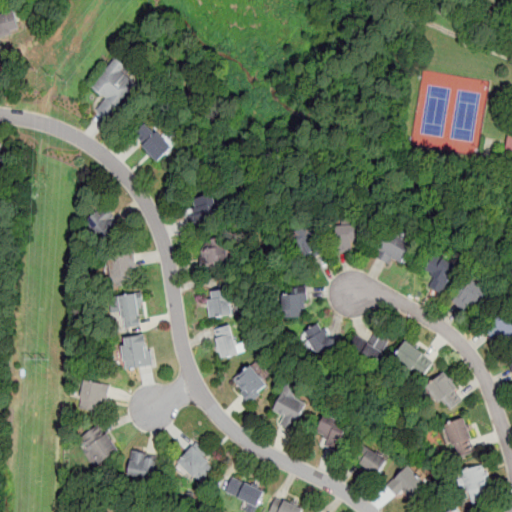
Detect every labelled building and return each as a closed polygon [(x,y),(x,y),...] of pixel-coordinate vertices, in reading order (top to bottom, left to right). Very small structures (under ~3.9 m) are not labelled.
[(0,36),(21,27),(13,10),(0,16),(0,36)] [(138,85),(123,74),(129,66),(116,56),(91,89),(104,99),(96,109),(111,121),(138,85)] [(174,147),(147,121),(133,136),(159,162),(174,147)] [(193,230),(222,221),(214,192),(192,198),(196,209),(188,212),(193,230)] [(86,218),(98,243),(121,231),(109,207),(86,218)] [(337,224),(337,252),(353,252),(353,240),(361,240),(361,224),(337,224)] [(308,261),(325,251),(313,228),(295,238),(308,261)] [(414,240),(389,229),(378,256),(402,266),(414,240)] [(227,237),(200,240),(203,267),(230,264),(227,237)] [(428,287),(441,295),(458,266),(435,252),(424,271),(433,277),(428,287)] [(112,286),(138,282),(133,254),(108,258),(112,286)] [(455,301),(477,317),(493,295),(471,279),(455,301)] [(207,299),(210,317),(235,314),(230,287),(211,290),(213,299),(207,299)] [(140,293),(116,297),(122,328),(145,324),(140,293)] [(283,296),(284,319),(310,318),(309,295),(283,296)] [(511,340),(511,318),(507,314),(490,331),(506,346),(511,340)] [(299,335),(308,349),(338,355),(341,339),(328,336),(327,334),(329,332),(326,328),(322,331),(318,323),(299,335)] [(214,329),(223,358),(247,351),(245,342),(237,345),(231,324),(214,329)] [(388,343),(375,336),(369,345),(358,338),(350,352),(375,366),(388,343)] [(122,339),(123,368),(150,367),(149,338),(122,339)] [(394,359),(422,379),(437,361),(408,342),(394,359)] [(254,364),(232,381),(250,403),(271,386),(254,364)] [(429,384),(440,402),(445,400),(451,408),(464,400),(444,373),(429,384)] [(80,409),(103,412),(107,384),(84,381),(80,409)] [(292,430),(309,405),(286,390),(273,411),(285,419),(282,423),(292,430)] [(314,436),(338,449),(350,427),(326,414),(314,436)] [(476,451),(465,418),(446,425),(457,457),(476,451)] [(100,465),(120,451),(103,425),(82,439),(100,465)] [(356,463),(379,477),(389,460),(366,446),(356,463)] [(216,471),(196,447),(178,462),(199,486),(216,471)] [(156,454),(130,454),(130,478),(156,478),(156,454)] [(428,482),(411,465),(390,485),(407,502),(428,482)] [(493,498),(482,465),(462,471),(473,504),(493,498)] [(265,492),(232,477),(224,496),(257,511),(265,492)] [(303,511),(304,510),(277,498),(271,511),(303,511)]
